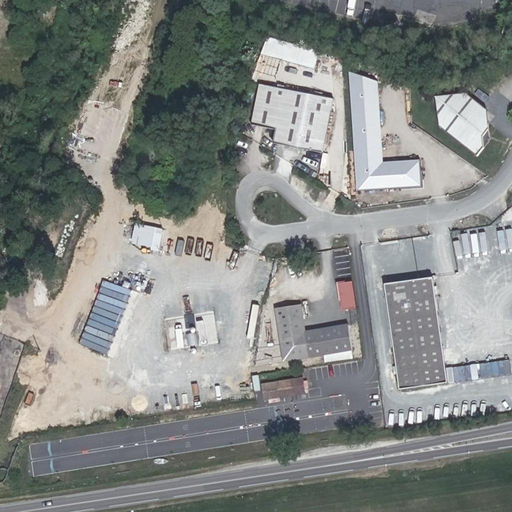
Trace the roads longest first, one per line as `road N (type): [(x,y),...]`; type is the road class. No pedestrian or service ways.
road 1 (primary): [(11,511),(511,434)]
road 2 (unclassified): [(350,225),(279,234),(244,213),(242,181),(273,174),(303,191)]
road 3 (unclassified): [(511,163),(450,205),(350,225)]
road 4 (unknown): [(350,225),(361,271),(363,350)]
